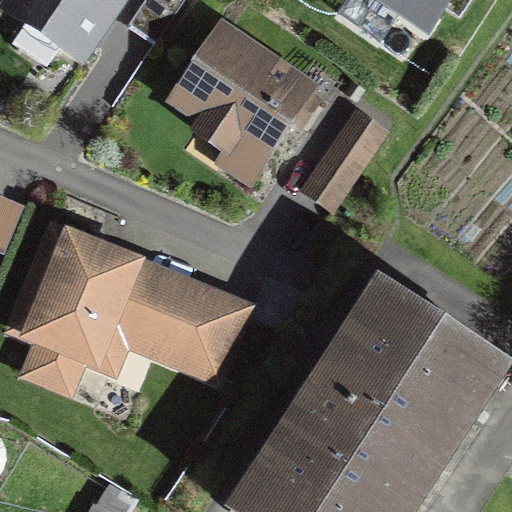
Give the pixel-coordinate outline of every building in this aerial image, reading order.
[(16,41),(17,47),(43,65),(49,64),(64,42),(80,54),(116,0),(19,0),(14,9),(30,20),(16,41)] [(385,0),(427,28),(446,0),(385,0)] [(197,132),(227,152),(235,141),(263,160),(308,93),(222,35),(177,101),(205,121),(197,132)] [(240,315),(56,237),(17,329),(109,368),(122,339),(214,378),(240,315)] [(380,287),(233,511),(413,511),(506,369),(380,287)]
